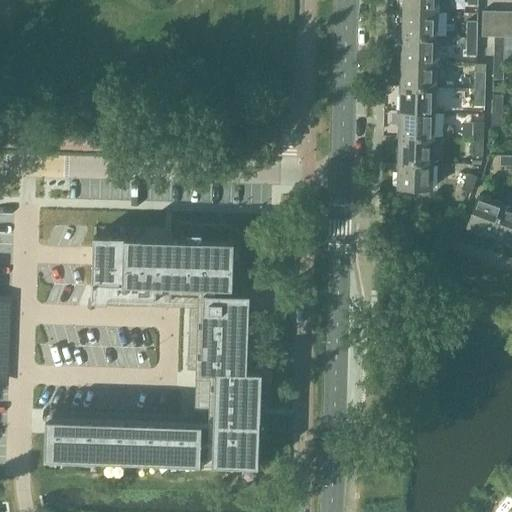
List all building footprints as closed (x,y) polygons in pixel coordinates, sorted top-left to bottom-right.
[(439,12),(439,0),(405,0),(405,10),(439,12)] [(439,12),(405,10),(404,36),(439,37),(439,12)] [(496,36),(497,11),(485,10),(484,35),(496,36)] [(497,11),(496,36),(509,36),(510,11),(497,11)] [(469,21),(468,39),(478,39),(479,22),(469,21)] [(403,61),(438,62),(439,37),(404,36),(403,61)] [(478,39),(468,39),(468,56),(478,56),(478,39)] [(495,60),(506,60),(507,41),(496,40),(495,60)] [(505,80),(506,60),(495,60),(495,80),(505,80)] [(437,87),(438,62),(403,61),(402,86),(437,87)] [(477,72),(476,89),(486,89),(487,72),(477,72)] [(402,111),(436,112),(437,87),(402,86),(402,111)] [(486,89),(476,89),(475,106),(486,107),(486,89)] [(494,112),(504,112),(505,95),(494,95),(494,112)] [(435,137),(436,112),(402,111),(401,136),(435,137)] [(503,129),(504,112),(494,112),(493,129),(503,129)] [(474,139),(485,140),(485,123),(475,122),(474,139)] [(435,137),(401,136),(400,161),(434,163),(435,137)] [(484,157),(485,140),(474,139),(474,157),(484,157)] [(511,166),(511,155),(502,156),(502,166),(511,166)] [(434,163),(400,161),(399,188),(433,189),(434,163)] [(473,193),(479,177),(469,174),(464,189),(473,193)] [(493,236),(505,204),(480,195),(469,227),(493,236)] [(511,242),(511,206),(505,204),(493,236),(511,242)] [(49,418),(47,457),(203,463),(203,459),(214,460),(214,463),(260,465),(264,371),(249,370),(251,309),(252,293),(242,293),(234,292),(234,288),(235,288),(236,241),(96,237),(94,297),(165,300),(166,296),(191,297),(188,370),(203,370),(201,423),(49,418)]
